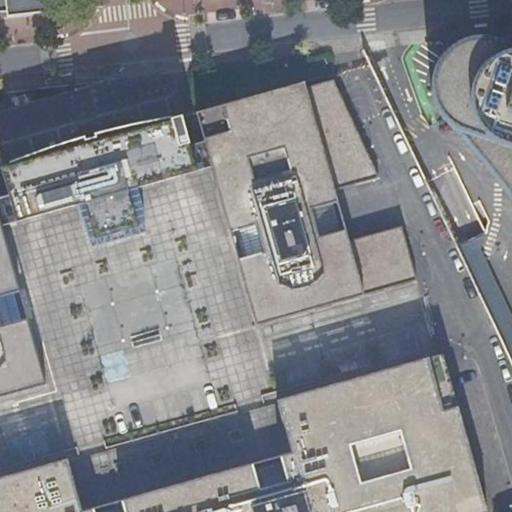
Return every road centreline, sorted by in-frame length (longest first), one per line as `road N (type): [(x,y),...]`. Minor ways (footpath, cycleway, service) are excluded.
road 1 (tertiary): [(403,15),(130,48)]
road 2 (tertiary): [(130,48),(0,63)]
